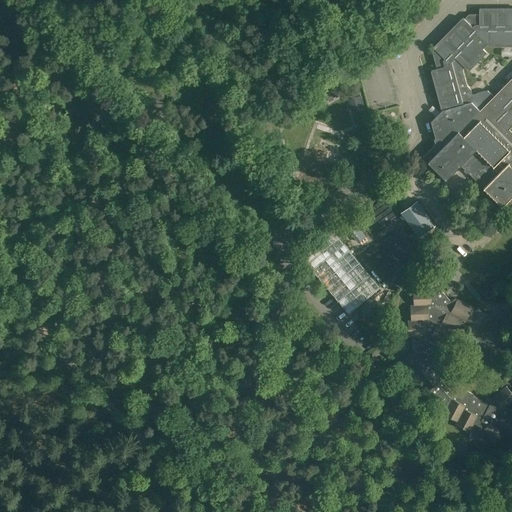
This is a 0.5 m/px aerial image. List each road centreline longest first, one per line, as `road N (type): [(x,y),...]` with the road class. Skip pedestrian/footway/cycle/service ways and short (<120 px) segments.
road 1 (track): [(33,318),(125,416)]
road 2 (track): [(125,416),(204,511)]
